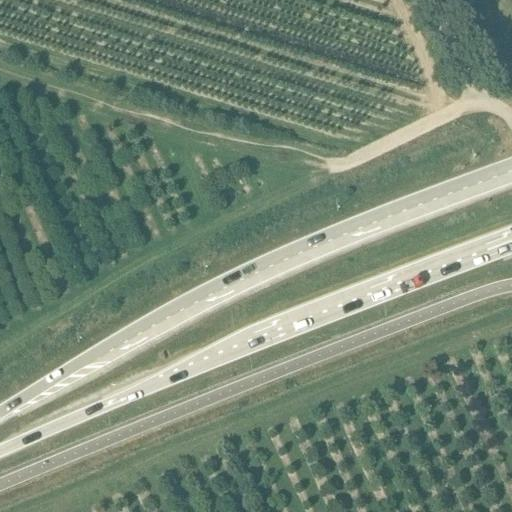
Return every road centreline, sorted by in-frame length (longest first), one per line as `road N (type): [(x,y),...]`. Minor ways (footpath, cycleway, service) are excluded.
road 1 (primary): [(511,172),(220,290),(0,415)]
road 2 (primary): [(0,450),(511,247)]
road 3 (track): [(336,168),(0,69)]
road 4 (unclassified): [(336,168),(479,100)]
